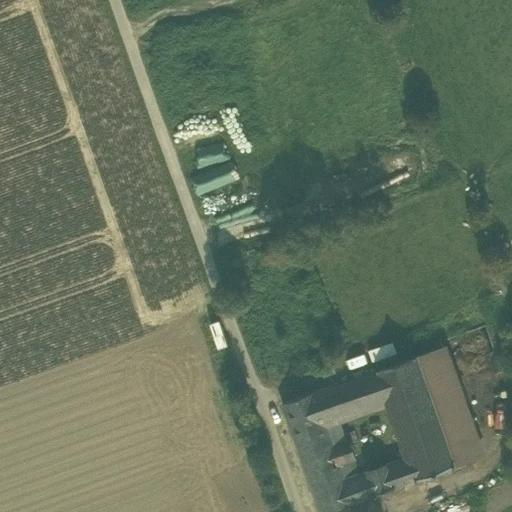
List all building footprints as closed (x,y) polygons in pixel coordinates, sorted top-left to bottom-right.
[(447,345),(417,356),(456,466),(486,455),(447,345)] [(417,356),(378,370),(389,402),(409,460),(417,480),(456,466),(417,356)] [(338,420),(389,402),(378,370),(316,391),(327,423),(338,420)] [(282,403),(302,459),(336,448),(327,423),(316,391),(282,403)] [(358,478),(338,420),(327,423),(336,448),(350,489),(317,501),(320,511),(324,511),(417,480),(409,460),(358,478)] [(302,459),(317,501),(350,489),(336,448),(302,459)]
